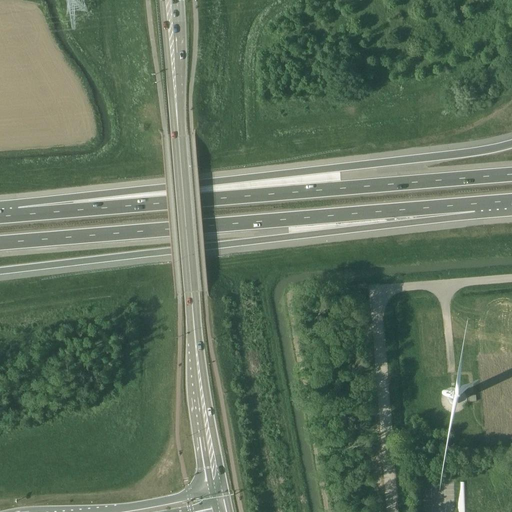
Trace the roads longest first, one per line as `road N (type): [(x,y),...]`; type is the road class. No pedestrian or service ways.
road 1 (motorway): [(0,272),(511,209)]
road 2 (motorway): [(0,243),(511,204)]
road 3 (motorway): [(511,144),(132,193),(14,217)]
road 4 (motorway): [(511,175),(14,217)]
road 5 (secondary): [(215,489),(196,356),(170,0)]
road 6 (unclassified): [(393,511),(377,297)]
road 7 (track): [(377,297),(398,287),(511,279)]
